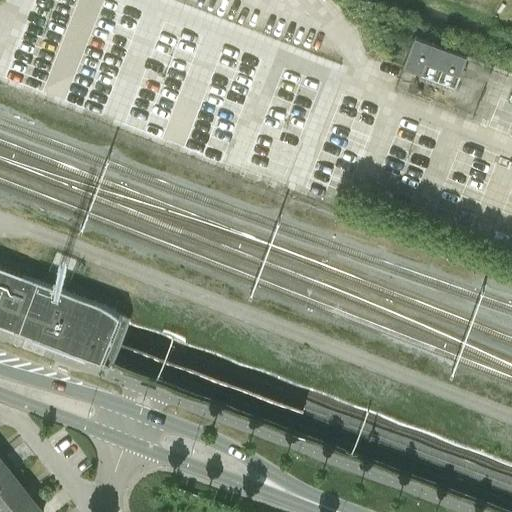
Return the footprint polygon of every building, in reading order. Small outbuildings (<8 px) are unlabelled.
[(456,86),(468,54),(415,34),(403,65),(456,86)] [(0,265),(0,322),(33,335),(33,336),(86,356),(114,363),(115,362),(115,359),(120,346),(122,341),(123,339),(125,333),(127,327),(129,321),(130,318),(131,317),(131,316),(132,314),(126,311),(125,311),(0,265)] [(0,456),(0,482),(13,472),(0,456)] [(0,511),(1,511),(28,491),(13,472),(0,482),(0,511)] [(28,491),(1,511),(42,511),(44,511),(28,491)]
